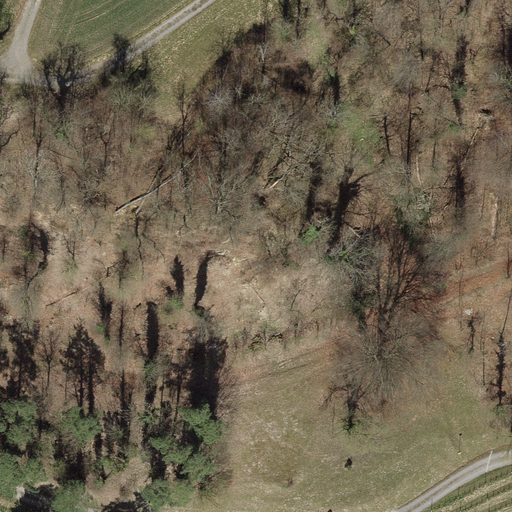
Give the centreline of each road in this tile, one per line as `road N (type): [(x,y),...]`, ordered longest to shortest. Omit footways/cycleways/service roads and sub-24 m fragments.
road 1 (track): [(0,360),(101,377),(175,377),(286,333),(387,312),(511,266)]
road 2 (track): [(42,0),(14,79),(67,85),(163,46),(226,0)]
